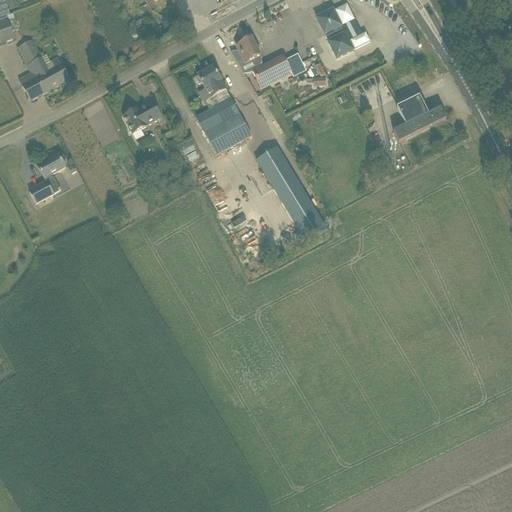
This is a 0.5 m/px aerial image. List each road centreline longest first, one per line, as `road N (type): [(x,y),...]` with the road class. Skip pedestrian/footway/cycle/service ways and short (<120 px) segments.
road 1 (unclassified): [(0,144),(267,0)]
road 2 (primary): [(511,180),(427,19)]
